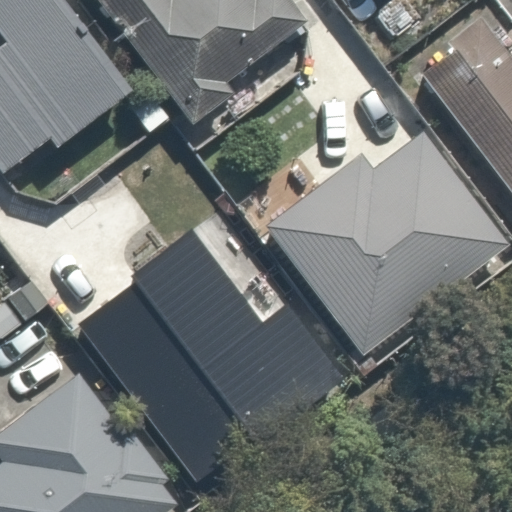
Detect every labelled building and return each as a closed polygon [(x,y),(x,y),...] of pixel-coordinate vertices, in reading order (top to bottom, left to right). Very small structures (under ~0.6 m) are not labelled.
[(46,0),(0,0),(0,171),(111,97),(46,0)] [(81,0),(186,109),(289,10),(279,0),(81,0)] [(511,212),(511,68),(476,23),(402,82),(508,215),(511,212)] [(357,154),(259,225),(358,357),(507,249),(419,133),(368,169),(357,154)] [(128,281),(70,324),(192,487),(340,377),(283,301),(257,320),(188,228),(124,275),(128,281)] [(151,511),(176,492),(59,355),(0,404),(0,511),(151,511)]
